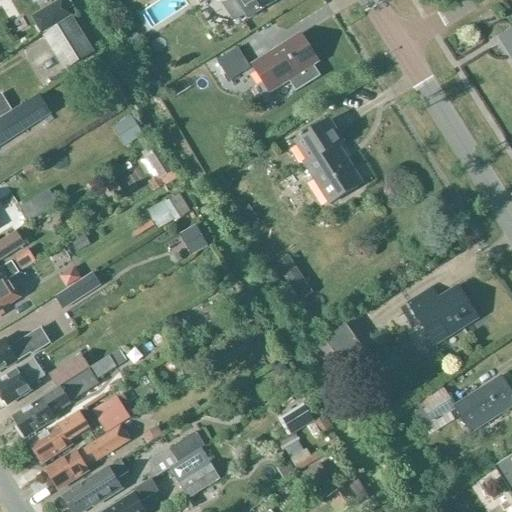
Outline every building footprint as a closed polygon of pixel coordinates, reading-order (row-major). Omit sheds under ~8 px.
[(42,35),(73,17),(62,0),(61,0),(32,18),(42,35)] [(201,0),(238,0),(250,18),(275,3),(273,0),(201,0)] [(95,53),(73,18),(43,37),(65,72),(95,53)] [(300,37),(254,67),(270,94),(288,82),(297,96),(322,80),(312,66),(317,63),(300,37)] [(251,68),(239,48),(217,61),(230,81),(251,68)] [(0,147),(38,123),(26,104),(0,120),(0,147)] [(362,183),(339,146),(344,143),(330,121),(296,143),(309,164),(306,166),(330,204),(362,183)] [(159,178),(160,180),(176,171),(160,143),(144,153),(159,178)] [(159,178),(150,183),(156,192),(164,187),(160,180),(159,178)] [(180,195),(167,203),(166,201),(146,212),(157,231),(190,212),(180,195)] [(180,234),(192,257),(209,248),(197,225),(180,234)] [(0,259),(25,243),(18,233),(0,244),(0,259)] [(85,237),(73,243),(79,253),(90,246),(85,237)] [(30,249),(14,258),(21,271),(37,262),(30,249)] [(288,255),(275,263),(299,300),(312,292),(288,255)] [(0,285),(19,274),(13,264),(2,270),(0,266),(0,285)] [(74,268),(60,278),(66,289),(81,279),(74,268)] [(19,274),(0,285),(0,317),(4,315),(2,311),(21,299),(9,281),(20,274),(19,274)] [(93,274),(56,298),(64,311),(101,287),(93,274)] [(479,320),(458,287),(438,300),(431,289),(407,304),(435,347),(479,320)] [(0,371),(6,367),(7,369),(32,354),(33,356),(51,345),(42,329),(11,348),(6,340),(0,343),(0,371)] [(313,350),(332,378),(356,361),(337,334),(313,350)] [(121,352),(111,358),(117,368),(127,362),(121,352)] [(0,382),(0,397),(6,407),(32,391),(29,386),(45,375),(33,357),(16,369),(17,371),(0,382)] [(91,370),(83,358),(53,376),(61,389),(90,371),(91,370)] [(91,370),(90,371),(97,381),(117,368),(111,358),(91,370)] [(283,364),(274,370),(279,378),(288,373),(283,364)] [(90,371),(61,389),(69,402),(70,404),(99,385),(97,381),(90,371)] [(472,434),(511,407),(511,393),(502,378),(455,407),(472,434)] [(69,402),(61,389),(13,419),(26,438),(55,420),(50,413),(60,407),(60,408),(69,402)] [(119,397),(95,413),(108,433),(132,417),(119,397)] [(424,430),(453,411),(446,400),(425,414),(423,411),(414,416),(424,430)] [(282,419),(293,436),(307,427),(315,422),(303,405),(282,419)] [(30,445),(42,465),(72,446),(67,438),(78,431),(80,434),(96,425),(86,410),(30,445)] [(315,422),(307,427),(316,442),(333,431),(324,417),(315,422)] [(47,471),(59,491),(88,473),(84,466),(120,443),(114,434),(78,456),(76,453),(47,471)] [(195,434),(154,459),(163,472),(203,447),(195,434)] [(511,457),(495,469),(511,494),(511,457)] [(189,499),(220,480),(211,465),(210,466),(204,458),(176,475),(182,484),(180,485),(189,499)] [(121,462),(63,498),(71,511),(84,511),(105,499),(122,489),(117,481),(129,474),(121,462)] [(136,494),(107,511),(144,511),(139,503),(157,491),(151,482),(134,493),(136,494)] [(357,482),(346,489),(356,506),(368,499),(357,482)]
